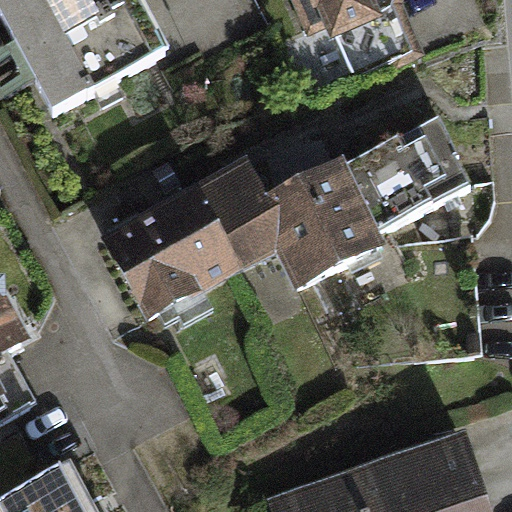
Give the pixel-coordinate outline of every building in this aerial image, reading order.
[(134,0),(0,0),(0,22),(57,129),(171,69),(134,0)] [(398,0),(283,0),(301,53),(405,18),(398,0)] [(421,72),(91,221),(146,343),(477,194),(421,72)] [(0,325),(0,437),(18,428),(0,391),(0,377),(21,367),(0,325)] [(454,511),(438,458),(279,505),(280,511),(454,511)] [(106,511),(78,460),(0,500),(0,504),(4,511),(106,511)]
